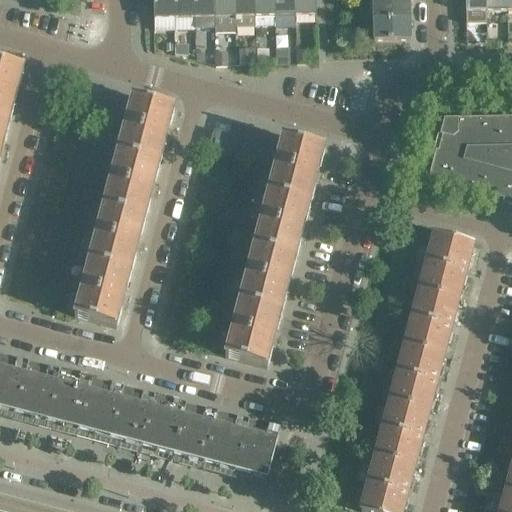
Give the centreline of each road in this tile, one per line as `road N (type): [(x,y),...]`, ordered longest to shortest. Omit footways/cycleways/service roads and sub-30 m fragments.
road 1 (residential): [(365,197),(315,389),(305,401),(127,360)]
road 2 (residential): [(501,232),(431,511)]
road 3 (residential): [(127,360),(199,86)]
road 4 (residential): [(0,234),(50,48)]
road 5 (residential): [(199,86),(382,132)]
road 6 (residential): [(365,197),(501,232)]
road 7 (residential): [(127,360),(0,326)]
